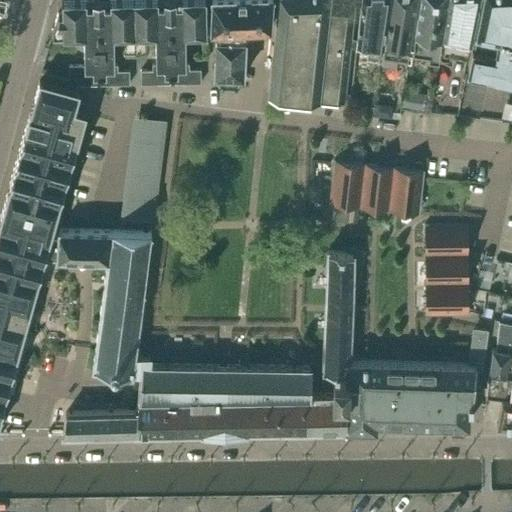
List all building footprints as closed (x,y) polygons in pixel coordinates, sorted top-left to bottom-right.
[(206,0),(62,0),(63,11),(59,11),(52,35),(85,35),(85,41),(85,65),(82,65),(70,65),(70,71),(70,79),(70,85),(77,85),(130,84),(130,70),(118,71),(118,65),(115,65),(114,41),(114,35),(156,34),(156,41),(156,64),(153,64),(153,70),(141,70),(141,84),(202,83),(202,69),(190,69),(190,63),(186,63),(186,41),(186,34),(207,33),(206,0)] [(271,26),(272,0),(212,0),(211,29),(217,28),(217,41),(217,59),(216,59),(215,72),(222,87),(238,88),(245,73),(246,41),(246,39),(246,38),(246,27),(271,26)] [(330,3),(330,0),(278,0),(274,41),(269,94),(283,96),(320,99),(345,102),(351,41),(355,5),(330,3)] [(384,41),(389,0),(361,0),(356,41),(356,47),(369,49),(368,58),(381,60),(384,41)] [(408,63),(416,0),(390,0),(384,41),(382,60),(408,63)] [(438,60),(448,0),(420,0),(413,57),(438,60)] [(472,39),(478,0),(448,0),(438,60),(454,62),(455,53),(466,55),(469,38),(472,39)] [(511,78),(511,0),(483,0),(476,32),(499,37),(498,41),(495,53),(473,48),(468,69),(511,78)] [(38,85),(0,220),(0,418),(10,381),(46,254),(58,254),(59,232),(52,232),(86,110),(74,107),(76,102),(77,96),(79,89),(77,88),(77,85),(70,85),(70,79),(49,72),(47,79),(40,78),(38,85)] [(422,110),(425,93),(405,90),(402,107),(422,110)] [(391,111),(386,104),(374,103),(374,106),(373,115),(390,117),(391,111)] [(373,115),(374,106),(361,105),(360,113),(360,117),(372,119),(373,115)] [(167,121),(159,120),(146,220),(154,221),(155,222),(168,120),(167,120),(167,121)] [(360,206),(365,164),(335,161),(330,203),(333,203),(360,206)] [(394,168),(365,164),(360,206),(384,209),(388,209),(394,168)] [(394,168),(388,209),(418,213),(423,171),(394,168)] [(467,225),(425,225),(425,255),(467,254),(467,225)] [(58,254),(58,255),(108,257),(94,365),(94,367),(133,371),(135,354),(148,262),(153,230),(152,230),(59,228),(59,232),(58,254)] [(354,254),(353,263),(363,263),(364,250),(351,249),(351,254),(354,254)] [(353,263),(354,254),(351,254),(329,253),(327,310),(336,310),(336,304),(351,305),(353,263)] [(425,283),(467,283),(467,254),(425,255),(425,283)] [(467,283),(425,283),(426,313),(468,313),(467,283)] [(336,310),(327,310),(325,370),(346,371),(348,371),(349,360),(351,305),(336,304),(336,310)] [(508,350),(508,347),(511,347),(511,322),(499,320),(497,348),(508,350)] [(348,391),(346,427),(376,428),(376,420),(451,423),(451,427),(464,427),(464,423),(468,423),(469,403),(472,403),(474,383),(476,363),(482,363),(487,331),(473,329),(468,365),(349,360),(348,371),(346,371),(346,379),(334,379),(334,391),(348,391)] [(511,373),(507,373),(507,371),(511,350),(508,350),(497,348),(493,347),(488,395),(503,398),(511,399),(511,373)] [(203,429),(203,431),(246,430),(246,428),(281,427),(281,428),(312,428),(312,427),(346,427),(348,391),(334,391),(334,379),(332,379),(332,392),(312,392),(312,365),(302,365),(199,364),(174,364),(150,363),(150,355),(135,354),(133,371),(142,372),(138,410),(135,430),(136,430),(136,431),(168,430),(168,429),(203,429)] [(511,400),(502,398),(497,426),(511,425),(511,400)] [(138,410),(68,412),(65,432),(135,430),(138,410)]
